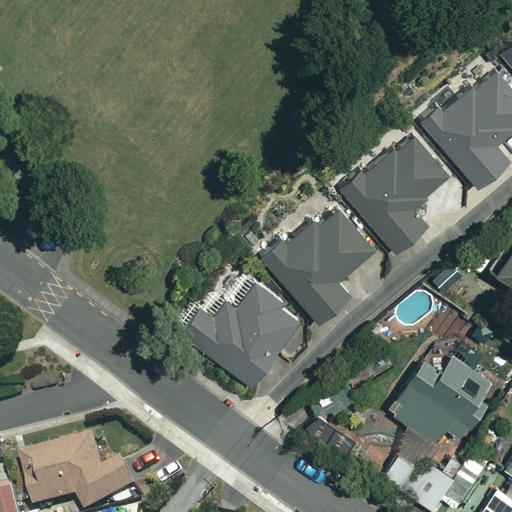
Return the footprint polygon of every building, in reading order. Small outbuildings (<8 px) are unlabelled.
[(511,129),(511,88),(495,69),(457,101),(453,97),(424,122),(478,186),(508,160),(495,144),(511,129)] [(446,175),(411,132),(342,189),(394,251),(425,225),(410,206),(446,175)] [(373,248),(333,203),(287,243),(281,236),(260,254),(319,321),(349,294),(337,280),(373,248)] [(511,248),(495,271),(511,284),(511,248)] [(302,319),(253,280),(232,307),(222,299),(209,316),(199,307),(181,330),(251,385),(302,319)] [(488,357),(463,338),(439,370),(425,359),(387,409),(433,444),(445,427),(462,439),(500,388),(478,371),(488,357)] [(384,348),(347,375),(358,389),(394,362),(384,348)] [(350,394),(341,377),(307,395),(316,412),(350,394)] [(353,434),(319,414),(308,432),(342,452),(353,434)] [(107,470),(99,438),(26,457),(40,511),(43,511),(86,501),(88,511),(141,498),(133,463),(107,470)] [(473,483),(484,463),(457,448),(451,459),(461,465),(456,473),(473,483)] [(432,508),(453,476),(426,458),(419,467),(401,455),(386,478),(432,508)] [(21,511),(14,482),(0,485),(0,511),(21,511)] [(511,503),(511,491),(497,484),(482,511),(511,511),(511,506),(511,503)]
